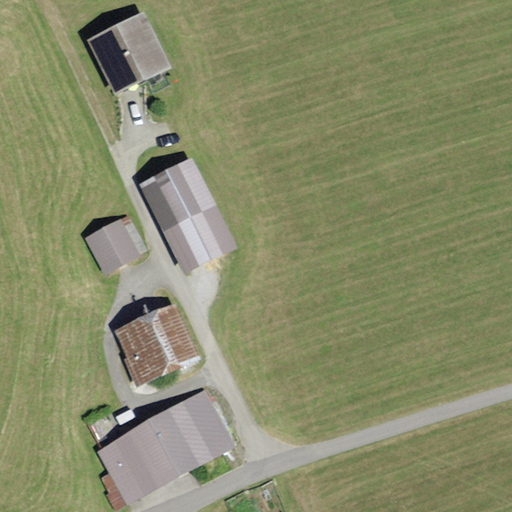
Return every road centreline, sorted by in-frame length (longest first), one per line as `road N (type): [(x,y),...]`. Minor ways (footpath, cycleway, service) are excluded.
road 1 (unclassified): [(162,511),(269,467),(511,391)]
road 2 (track): [(37,0),(116,157)]
